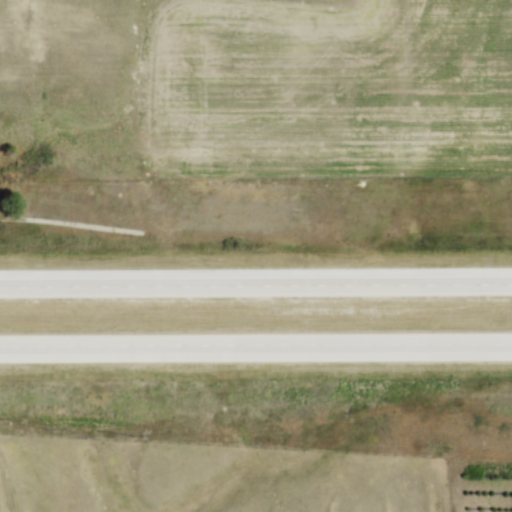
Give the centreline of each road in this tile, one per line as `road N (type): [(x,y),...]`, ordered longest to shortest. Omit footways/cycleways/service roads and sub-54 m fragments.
road 1 (motorway): [(511,286),(0,288)]
road 2 (motorway): [(0,345),(511,343)]
